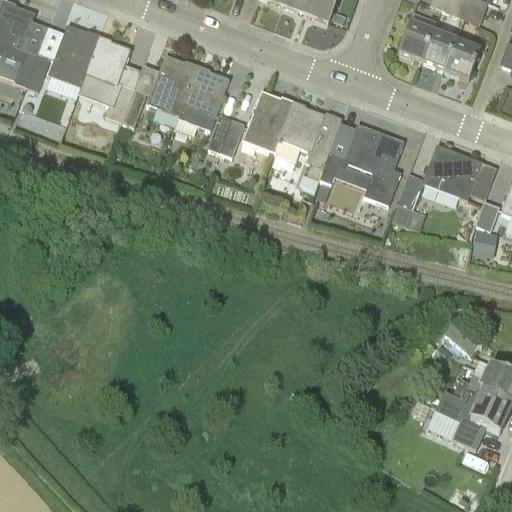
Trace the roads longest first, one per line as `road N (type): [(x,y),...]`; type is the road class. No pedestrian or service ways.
road 1 (residential): [(349,85),(122,0)]
road 2 (residential): [(511,145),(349,85)]
road 3 (track): [(93,511),(0,409)]
